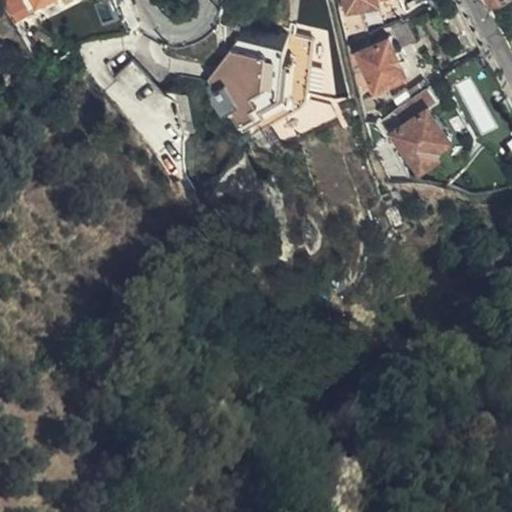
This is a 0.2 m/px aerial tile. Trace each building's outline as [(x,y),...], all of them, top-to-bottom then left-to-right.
[(376,0),(342,0),(346,14),(378,4),(376,0)] [(393,28),(400,45),(417,38),(409,20),(393,28)] [(222,84),(230,100),(239,110),(260,139),(296,115),(302,110),(305,102),(309,43),(242,33),(216,74),(227,79),(222,84)] [(406,74),(387,38),(356,53),(374,91),(406,74)] [(188,54),(170,57),(173,77),(210,71),(209,64),(190,67),(188,54)] [(151,96),(125,64),(105,81),(131,112),(151,96)] [(427,83),(392,111),(402,124),(394,132),(420,169),(439,154),(435,148),(451,135),(429,104),(437,97),(427,83)] [(371,128),(368,129),(374,152),(380,162),(396,150),(380,130),(371,128)]
